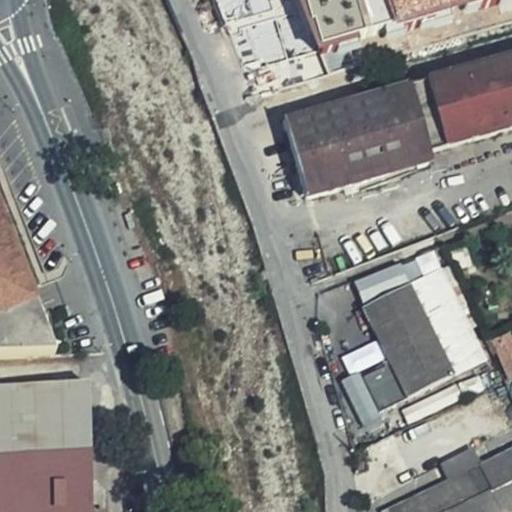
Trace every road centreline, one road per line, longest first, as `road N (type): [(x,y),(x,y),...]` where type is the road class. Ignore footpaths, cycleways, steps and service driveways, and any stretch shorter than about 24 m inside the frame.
road 1 (residential): [(188,0),(283,289),(335,470),(337,511)]
road 2 (tertiary): [(27,78),(114,300),(164,511)]
road 3 (unknown): [(335,470),(422,463),(506,411)]
